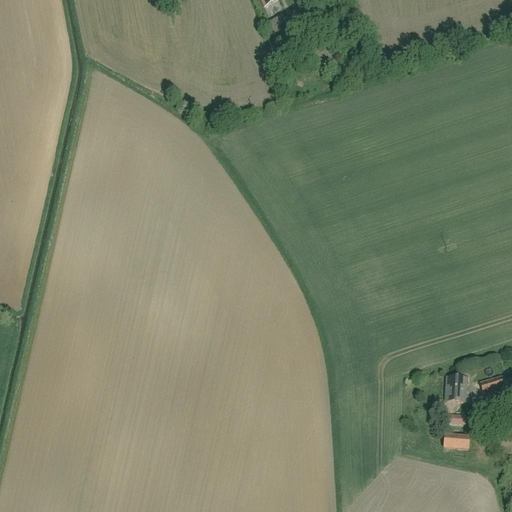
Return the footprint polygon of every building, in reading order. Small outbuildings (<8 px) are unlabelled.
[(261,0),(266,10),(282,2),(281,0),(261,0)] [(293,42),(282,19),(266,26),(277,49),(293,42)] [(454,405),(467,406),(468,378),(445,377),(444,405),(454,405)] [(479,383),(483,397),(505,390),(501,377),(479,383)] [(454,405),(444,405),(444,415),(446,415),(454,415),(454,405)] [(454,415),(446,415),(446,425),(468,426),(468,416),(454,415)] [(470,435),(445,434),(444,450),(469,451),(470,435)]
